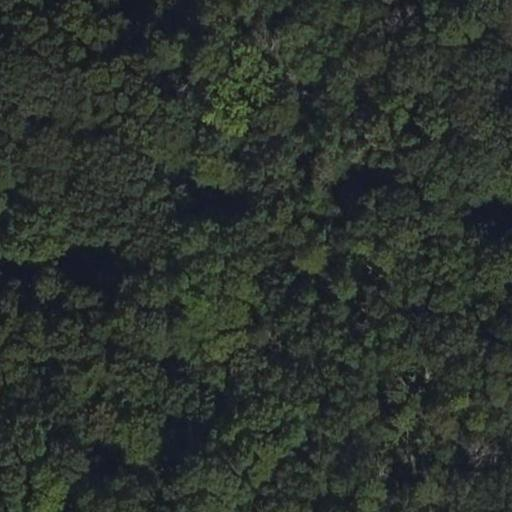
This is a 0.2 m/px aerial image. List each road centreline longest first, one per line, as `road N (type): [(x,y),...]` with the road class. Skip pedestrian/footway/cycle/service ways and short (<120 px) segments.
road 1 (unclassified): [(156,511),(255,255),(306,0)]
road 2 (track): [(260,0),(255,255)]
